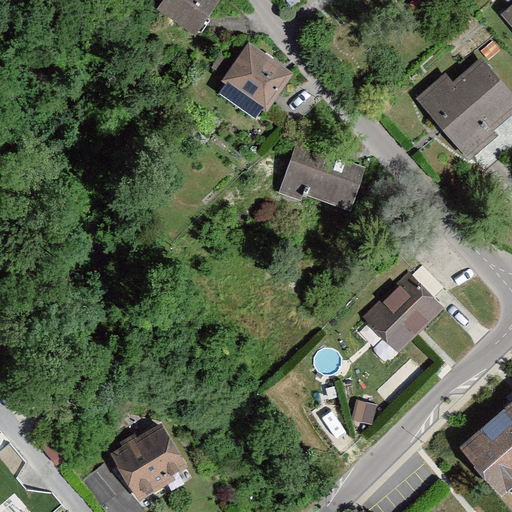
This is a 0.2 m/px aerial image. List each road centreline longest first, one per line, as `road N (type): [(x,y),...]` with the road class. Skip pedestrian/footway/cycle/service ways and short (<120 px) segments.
road 1 (residential): [(511,292),(270,0)]
road 2 (residential): [(329,511),(511,331)]
road 3 (residential): [(82,511),(0,415)]
